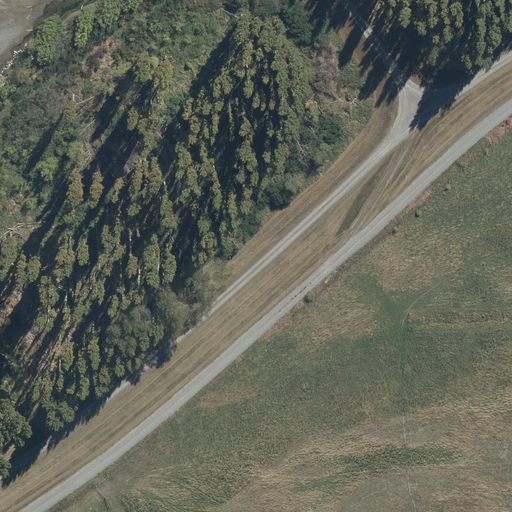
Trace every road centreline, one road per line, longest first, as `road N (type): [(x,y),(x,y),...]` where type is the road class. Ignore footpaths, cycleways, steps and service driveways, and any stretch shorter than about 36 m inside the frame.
road 1 (unclassified): [(511,106),(99,464),(29,511)]
road 2 (track): [(334,262),(423,108),(343,0)]
